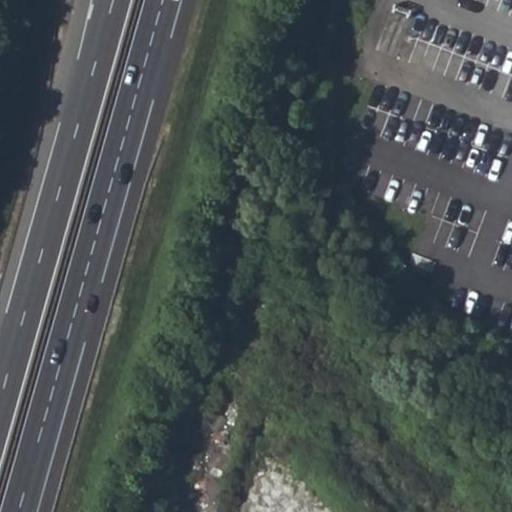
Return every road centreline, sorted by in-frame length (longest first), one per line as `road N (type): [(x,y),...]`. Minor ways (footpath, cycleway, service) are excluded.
road 1 (trunk): [(18,511),(163,0)]
road 2 (trunk): [(113,0),(0,400)]
road 3 (unknown): [(194,511),(247,327)]
